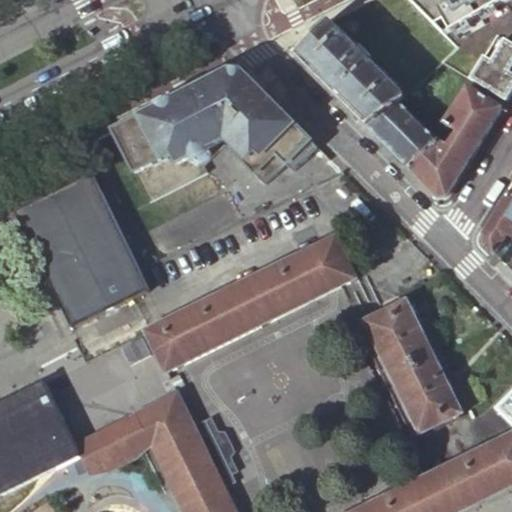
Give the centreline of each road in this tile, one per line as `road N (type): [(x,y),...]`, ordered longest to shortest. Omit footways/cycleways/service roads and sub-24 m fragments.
road 1 (unclassified): [(209,2),(448,250)]
road 2 (primary): [(0,109),(209,2)]
road 3 (unclassified): [(511,147),(448,250)]
